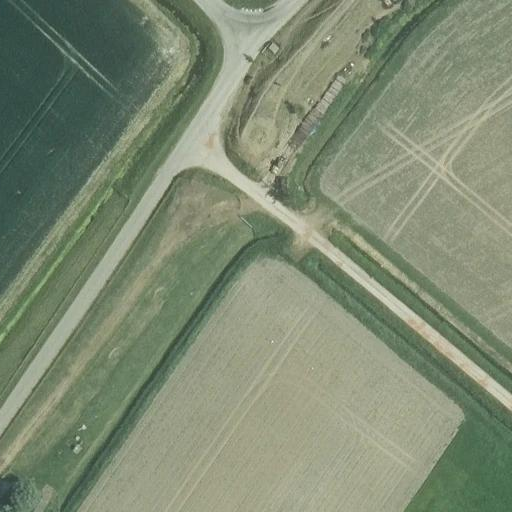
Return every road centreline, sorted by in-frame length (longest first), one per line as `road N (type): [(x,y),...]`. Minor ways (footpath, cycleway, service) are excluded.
road 1 (unclassified): [(0,424),(249,44)]
road 2 (track): [(188,139),(511,404)]
